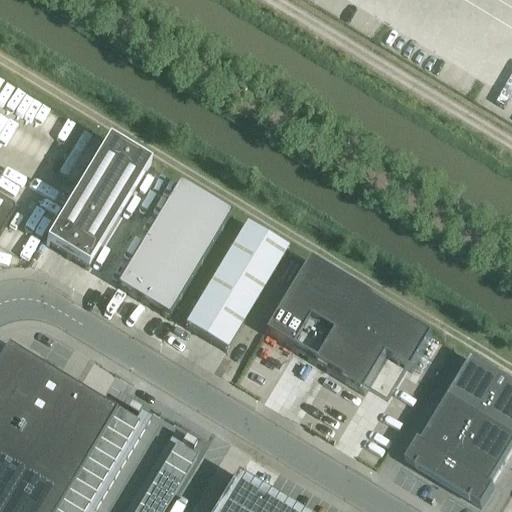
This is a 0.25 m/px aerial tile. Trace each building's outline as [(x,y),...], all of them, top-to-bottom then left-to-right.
[(150,169),(108,143),(46,247),(88,272),(150,169)] [(169,321),(232,218),(180,186),(117,290),(169,321)] [(12,209),(0,201),(0,237),(14,215),(14,214),(14,213),(14,212),(14,211),(13,210),(12,209)] [(247,227),(185,330),(226,355),(288,252),(247,227)] [(434,340),(308,264),(264,337),(365,398),(388,360),(412,375),(434,340)] [(24,359),(8,350),(0,362),(0,511),(58,511),(117,416),(57,380),(39,369),(24,359)] [(419,444),(406,466),(482,511),(495,490),(492,488),(511,454),(511,386),(473,363),(423,446),(419,444)] [(135,424),(146,430),(152,420),(131,407),(127,414),(138,420),(135,424)] [(118,414),(112,424),(139,441),(146,430),(135,424),(118,414)] [(112,424),(106,434),(133,451),(139,441),(112,424)] [(106,434),(100,445),(127,461),(133,451),(106,434)] [(197,447),(175,434),(169,445),(179,451),(182,447),(193,454),(197,447)] [(100,445),(93,455),(121,471),(127,461),(100,445)] [(179,451),(169,445),(163,455),(190,471),(197,461),(179,451)] [(396,447),(385,464),(397,472),(409,455),(396,447)] [(93,455),(87,465),(114,482),(121,471),(93,455)] [(190,471),(163,455),(157,465),(184,482),(190,471)] [(87,465),(81,475),(108,492),(114,482),(87,465)] [(184,482),(157,465),(151,475),(178,492),(184,482)] [(81,475),(75,486),(102,502),(108,492),(81,475)] [(178,492),(151,475),(144,486),(172,502),(178,492)] [(239,479),(237,478),(216,511),(293,511),(266,496),(265,497),(258,493),(245,485),(238,481),(239,479)] [(75,486),(68,496),(94,511),(96,511),(102,502),(75,486)] [(164,511),(165,511),(172,502),(144,486),(138,496),(164,511)] [(94,511),(68,496),(62,506),(71,511),(94,511)] [(164,511),(138,496),(132,506),(141,511),(164,511)]
